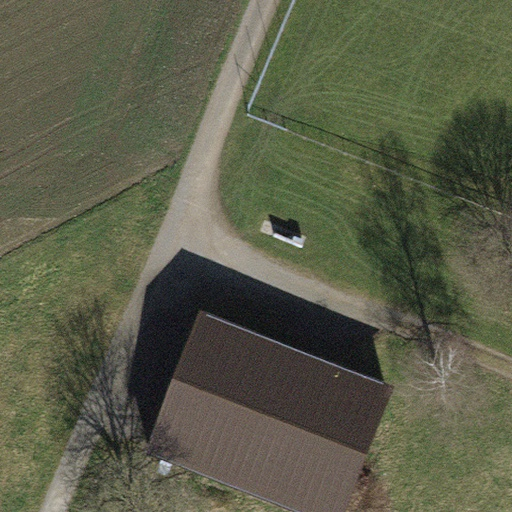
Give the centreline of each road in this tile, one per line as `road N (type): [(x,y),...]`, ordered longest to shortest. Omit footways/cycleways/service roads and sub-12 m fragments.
road 1 (track): [(54,511),(269,0)]
road 2 (track): [(174,229),(511,369)]
